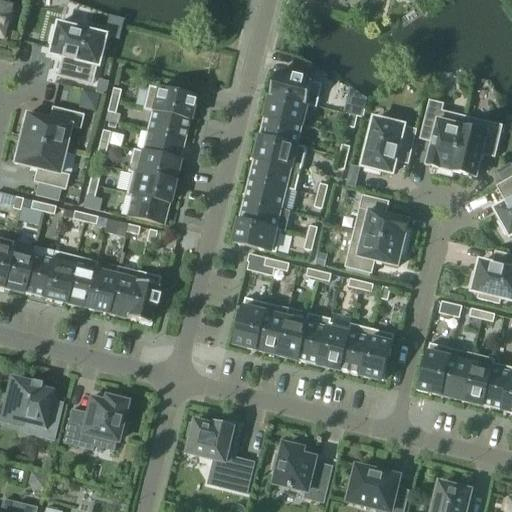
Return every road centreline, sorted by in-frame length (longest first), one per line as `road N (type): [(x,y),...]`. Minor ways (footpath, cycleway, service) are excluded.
road 1 (residential): [(177,382),(270,0)]
road 2 (residential): [(451,206),(396,434)]
road 3 (residential): [(177,382),(396,434)]
road 4 (residential): [(0,338),(177,382)]
road 5 (residential): [(145,511),(177,382)]
